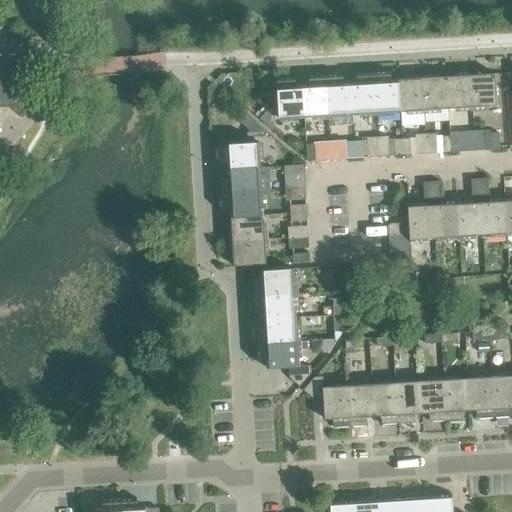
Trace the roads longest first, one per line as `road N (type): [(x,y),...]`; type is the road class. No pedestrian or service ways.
road 1 (residential): [(242,476),(511,459)]
road 2 (residential): [(3,511),(46,475),(155,469),(242,476)]
road 3 (residential): [(235,288),(201,263),(192,60)]
road 4 (residential): [(235,288),(242,476)]
road 5 (residential): [(356,170),(511,161)]
road 6 (residential): [(317,264),(314,173),(356,170)]
